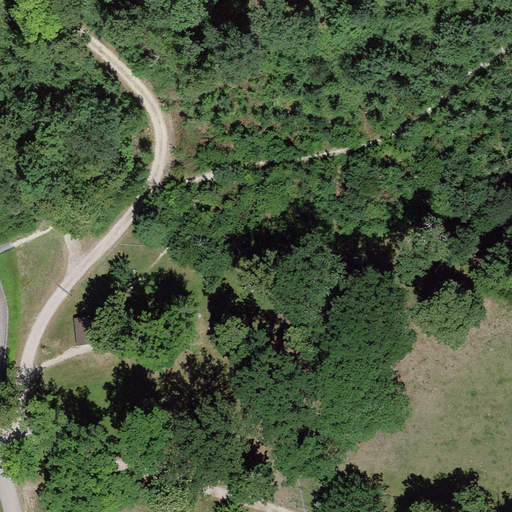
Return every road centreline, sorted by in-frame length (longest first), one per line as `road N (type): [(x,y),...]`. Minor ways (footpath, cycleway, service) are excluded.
road 1 (track): [(511,48),(440,107),(337,158),(225,171),(125,214)]
road 2 (track): [(67,285),(154,172),(163,143),(154,108),(126,73),(45,0)]
road 3 (track): [(0,165),(58,242),(67,285),(36,336),(19,400),(35,450)]
